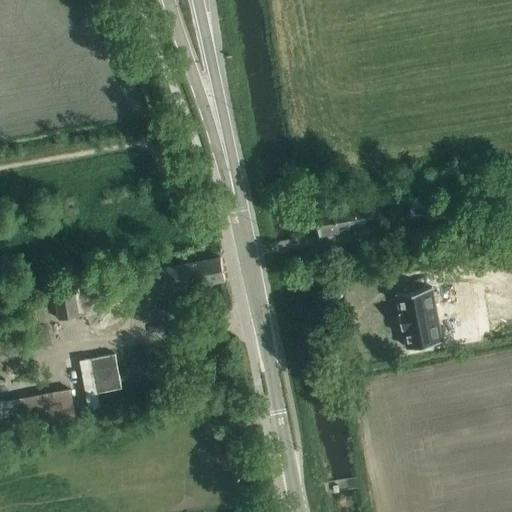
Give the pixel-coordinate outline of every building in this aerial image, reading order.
[(383,225),(378,201),(315,213),(319,237),(383,225)] [(449,246),(445,224),(405,233),(409,254),(449,246)] [(225,281),(221,258),(152,270),(156,294),(225,281)] [(491,276),(494,266),(486,264),(483,274),(491,276)] [(113,280),(54,290),(59,320),(92,315),(88,295),(115,290),(113,280)] [(430,290),(395,297),(406,351),(441,343),(430,290)] [(115,354),(80,361),(89,409),(101,407),(98,393),(122,388),(115,354)] [(0,403),(0,434),(80,419),(75,390),(0,403)]
